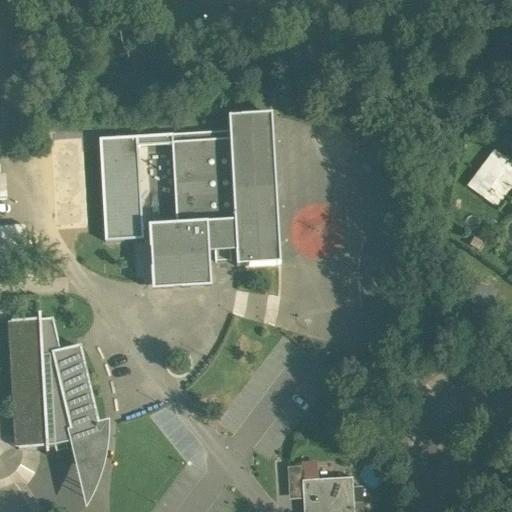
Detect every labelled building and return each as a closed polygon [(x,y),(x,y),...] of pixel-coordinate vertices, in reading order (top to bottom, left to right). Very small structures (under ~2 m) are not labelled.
[(229,134),(171,137),(99,141),(105,244),(148,242),(150,293),(210,290),(208,254),(235,253),(236,268),(281,266),(273,117),(228,119),(229,134)] [(354,121),(343,133),(346,137),(344,139),(352,146),(354,143),(358,146),(369,133),(366,131),(368,128),(360,121),(357,124),(354,121)] [(79,143),(52,144),(57,228),(84,226),(79,143)] [(511,158),(494,147),(469,186),(502,208),(511,192),(511,158)] [(23,225),(0,226),(0,252),(25,251),(23,225)] [(38,322),(10,323),(18,451),(45,450),(45,455),(48,455),(47,449),(54,447),(55,453),(67,450),(65,445),(70,444),(73,443),(77,463),(80,467),(84,470),(90,471),(95,470),(99,466),(101,462),(103,455),(104,449),(104,442),(105,433),(105,426),(99,428),(98,424),(80,348),(59,353),(52,321),(40,322),(40,316),(37,316),(38,322)] [(70,444),(85,509),(86,511),(87,509),(94,495),(100,482),(103,471),(106,457),(107,445),(109,432),(109,422),(98,424),(99,428),(105,426),(105,433),(104,442),(104,449),(103,455),(101,462),(99,466),(95,470),(90,471),(84,470),(80,467),(77,463),(73,443),(70,444)] [(302,467),(287,468),(289,494),(302,493),(301,482),(303,482),(302,467)] [(353,511),(352,479),(303,482),(301,482),(302,493),(302,511),(353,511)]
